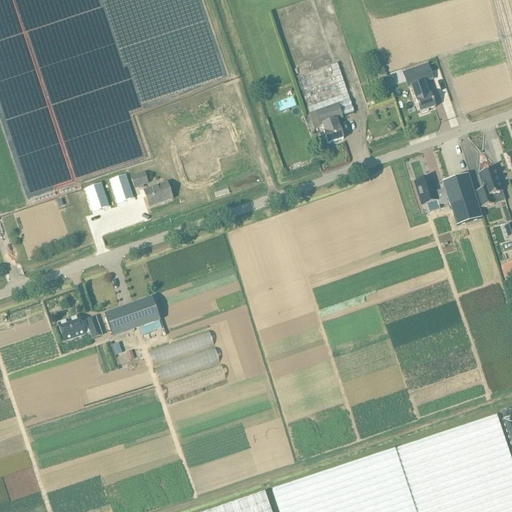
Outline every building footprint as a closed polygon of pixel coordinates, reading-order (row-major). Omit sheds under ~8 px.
[(511,0),(490,0),(511,80),(511,0)] [(324,133),(328,146),(343,140),(339,128),(336,122),(343,120),(342,117),(355,113),(338,64),(297,79),(309,115),(316,113),(321,127),(323,127),(325,133),(324,133)] [(433,80),(428,64),(402,73),(407,89),(411,88),(420,114),(435,108),(431,96),(428,97),(423,84),(433,80)] [(208,176),(208,173),(218,169),(214,157),(221,154),(221,156),(235,151),(227,126),(212,131),(218,147),(212,149),(202,152),(201,149),(190,152),(191,155),(181,159),(188,180),(199,176),(200,178),(208,176)] [(476,193),(481,210),(494,206),(492,197),(502,193),(495,169),(478,175),(483,190),(476,193)] [(144,199),(151,197),(159,195),(152,172),(143,174),(136,177),(144,199)] [(457,228),(482,220),(468,176),(443,184),(446,194),(449,203),(457,228)] [(431,179),(414,184),(422,207),(437,202),(438,206),(449,203),(446,194),(436,197),(431,179)] [(119,208),(126,206),(134,203),(126,180),(118,183),(111,186),(119,208)] [(101,185),(85,190),(93,213),(108,208),(101,185)] [(511,263),(501,267),(507,285),(511,282),(511,263)] [(160,322),(152,299),(105,315),(113,338),(141,328),(143,335),(161,328),(159,322),(160,322)] [(58,326),(64,344),(85,337),(85,336),(90,334),(93,340),(102,337),(96,319),(86,322),(87,323),(81,325),(79,318),(58,326)] [(212,331),(150,349),(165,399),(228,380),(223,363),(222,363),(217,346),(216,346),(212,331)] [(272,491),(279,511),(511,511),(511,462),(497,416),(272,491)] [(271,511),(265,493),(209,511),(271,511)]
